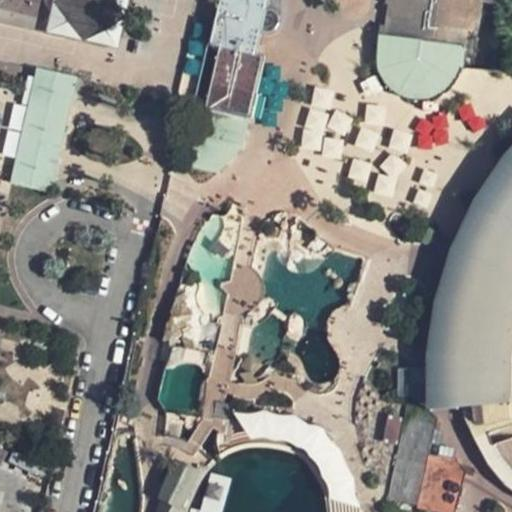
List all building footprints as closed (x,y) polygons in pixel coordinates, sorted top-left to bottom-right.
[(128,0),(51,0),(44,32),(117,49),(128,0)] [(218,0),(208,47),(216,48),(198,108),(182,161),(217,169),(243,144),(261,60),(254,58),(256,48),(258,36),(266,38),(271,36),(275,33),(277,30),(279,25),(279,20),(280,13),(280,6),(279,0),(218,0)] [(429,104),(447,97),(457,86),(467,69),(469,32),(456,31),(449,35),(443,77),(431,75),(438,33),(450,23),(451,17),(446,9),(447,0),(390,0),(389,12),(388,20),(381,19),(379,39),(376,66),(391,92),(410,103),(429,104)] [(447,0),(446,9),(451,17),(470,21),(473,22),(475,14),(476,0),(447,0)] [(469,32),(470,21),(451,17),(450,23),(438,33),(431,75),(443,77),(449,35),(456,31),(469,32)] [(201,89),(198,108),(216,48),(208,47),(203,71),(201,89)] [(75,78),(34,69),(8,186),(49,195),(75,78)] [(511,181),(493,210),(490,214),(469,259),(453,308),(446,360),(446,420),(469,419),(508,417),(508,377),(508,364),(511,334),(511,181)] [(405,511),(443,511),(451,469),(456,470),(457,460),(451,459),(429,455),(437,416),(432,406),(406,401),(404,417),(423,421),(405,511)] [(362,511),(361,501),(356,482),(347,461),(334,441),(312,456),(321,471),(326,483),(332,506),(332,511),(362,511)] [(511,443),(499,447),(508,466),(511,470),(511,443)] [(177,511),(194,476),(196,475),(197,474),(199,472),(200,471),(200,469),(200,468),(199,467),(197,466),(195,465),(192,466),(180,461),(167,495),(161,511),(177,511)]
